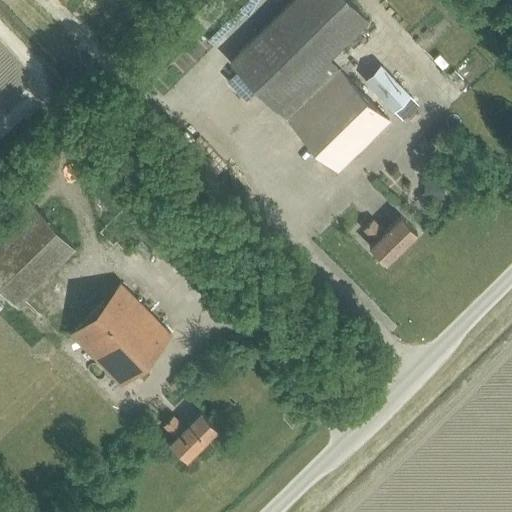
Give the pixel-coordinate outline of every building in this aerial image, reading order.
[(277,109),(330,58),(369,19),(349,0),(288,0),(228,60),(277,109)] [(380,65),(365,80),(393,109),(408,94),(380,65)] [(339,69),(288,118),(337,169),(389,120),(339,69)] [(0,287),(16,303),(73,246),(23,196),(0,218),(0,287)] [(385,262),(417,231),(400,215),(383,231),(372,219),(363,228),(375,240),(369,245),(385,262)] [(257,246),(261,242),(255,235),(250,239),(257,246)] [(119,383),(170,334),(120,282),(69,332),(119,383)] [(186,459),(217,427),(200,411),(184,427),(172,416),(163,425),(175,437),(169,442),(186,459)]
